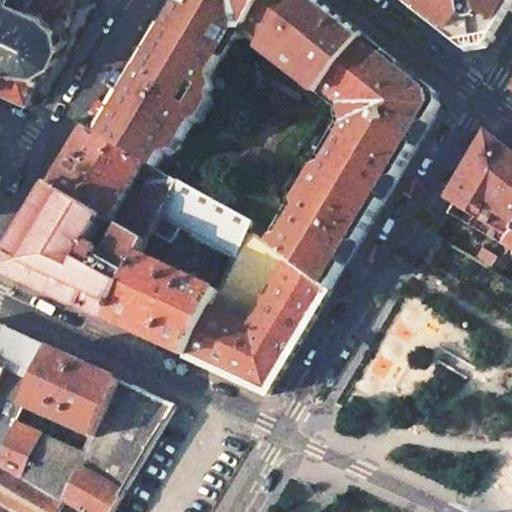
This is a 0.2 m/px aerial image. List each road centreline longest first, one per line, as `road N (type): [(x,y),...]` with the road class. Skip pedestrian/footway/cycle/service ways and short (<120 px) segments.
road 1 (residential): [(484,99),(284,433)]
road 2 (residential): [(284,433),(0,295)]
road 3 (residential): [(450,511),(284,433)]
road 4 (residential): [(141,0),(50,147)]
road 5 (residential): [(356,0),(484,99)]
